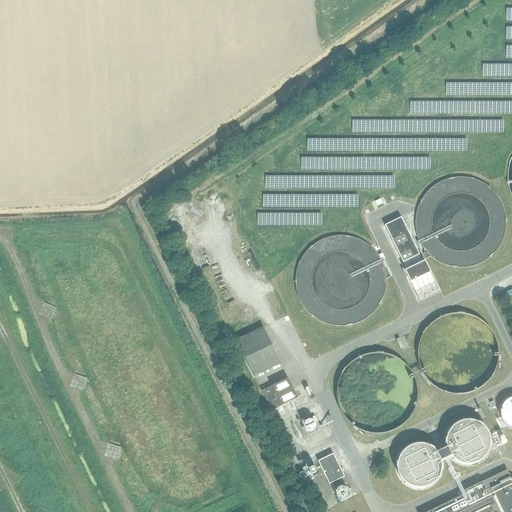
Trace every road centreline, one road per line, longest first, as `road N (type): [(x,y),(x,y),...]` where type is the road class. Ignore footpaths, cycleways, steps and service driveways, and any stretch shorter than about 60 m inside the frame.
road 1 (track): [(0,237),(130,511)]
road 2 (track): [(89,511),(0,324)]
road 3 (track): [(71,511),(0,360)]
road 4 (track): [(188,225),(274,321)]
road 5 (unknown): [(398,511),(496,462),(511,465)]
